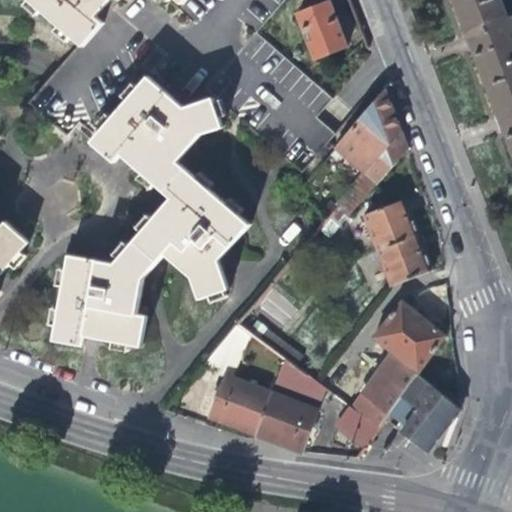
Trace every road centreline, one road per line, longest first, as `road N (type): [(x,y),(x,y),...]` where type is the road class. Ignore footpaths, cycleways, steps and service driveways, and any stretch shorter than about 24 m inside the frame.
road 1 (tertiary): [(0,395),(186,457),(464,511)]
road 2 (tertiary): [(511,356),(478,298),(375,0)]
road 3 (unknown): [(0,320),(42,234),(43,175)]
